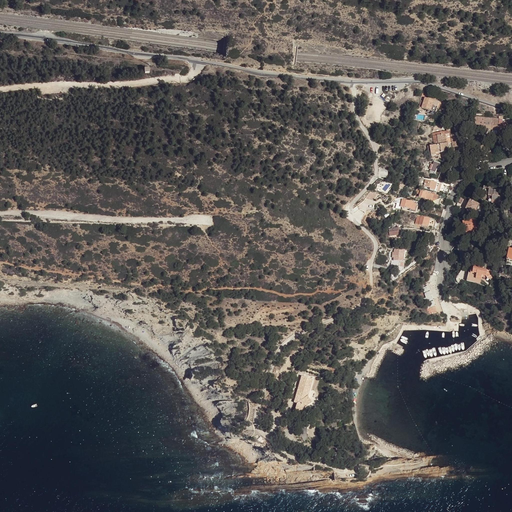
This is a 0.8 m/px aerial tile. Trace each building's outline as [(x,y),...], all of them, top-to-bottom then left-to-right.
[(436,112),(439,102),(425,98),(424,101),(421,100),(420,104),(421,104),(420,107),(436,112)] [(499,118),(491,118),(474,116),(474,119),(476,119),(475,125),(474,125),(474,129),(483,129),(490,130),(492,130),(492,127),(499,128),(499,120),(499,118)] [(499,130),(499,134),(507,136),(508,131),(511,131),(511,122),(510,122),(509,125),(505,122),(503,125),(501,123),(502,119),(501,119),(501,117),(499,116),(499,118),(499,120),(499,128),(499,130)] [(445,135),(451,134),(450,129),(447,129),(447,131),(433,133),(434,145),(430,146),(431,152),(432,156),(435,156),(436,156),(436,153),(444,152),(449,151),(449,149),(448,143),(447,143),(445,135)] [(458,132),(451,133),(453,148),(459,147),(458,138),(460,138),(458,132)] [(444,165),(434,161),(433,164),(431,164),(429,169),(430,169),(430,171),(435,173),(433,179),(438,180),(441,173),(444,174),(446,169),(444,168),(445,167),(443,167),(444,166),(444,165)] [(448,195),(450,187),(426,180),(424,186),(430,188),(430,190),(448,195)] [(415,196),(432,201),(433,199),(436,200),(438,196),(429,193),(429,194),(424,192),(421,191),(417,190),(415,196)] [(498,196),(498,191),(489,190),(489,196),(492,196),(492,199),(500,200),(500,196),(498,196)] [(433,199),(432,201),(439,204),(441,197),(438,196),(436,200),(433,199)] [(439,205),(444,207),(447,198),(442,196),(439,205)] [(480,203),(476,202),(476,201),(471,199),(465,211),(470,214),(474,214),(480,203)] [(413,202),(403,200),(401,208),(411,210),(415,211),(417,205),(413,204),(413,202)] [(443,210),(435,208),(433,215),(441,217),(443,210)] [(433,220),(430,219),(431,219),(425,218),(417,216),(416,223),(429,226),(434,227),(436,223),(434,221),(433,220)] [(477,229),(475,219),(463,221),(464,227),(464,228),(466,227),(467,236),(468,236),(467,236),(466,237),(467,239),(468,240),(472,239),(472,235),(473,235),(472,230),(477,229)] [(404,268),(405,251),(397,250),(397,249),(395,249),(393,267),(404,268)] [(493,271),(483,269),(484,265),(477,264),(476,268),(474,268),(473,272),(473,274),(474,274),(475,274),(475,273),(477,273),(477,274),(476,277),(482,278),(482,276),(487,277),(488,279),(488,280),(491,278),(492,277),(493,271)] [(477,274),(474,274),(473,274),(469,273),(467,281),(475,283),(476,278),(476,277),(477,274)] [(435,305),(428,286),(423,288),(426,298),(423,299),(427,309),(430,314),(433,313),(434,313),(437,312),(435,305)] [(312,391),(316,377),(308,374),(307,377),(302,375),(296,395),(297,396),(298,397),(298,398),(298,400),(297,403),(295,409),(299,414),(305,409),(304,407),(309,404),(312,402),(316,408),(319,406),(319,405),(313,398),(315,396),(315,395),(315,394),(315,393),(314,392),(313,391),(312,391)] [(311,408),(309,404),(304,407),(305,409),(299,414),(300,416),(311,408)]
